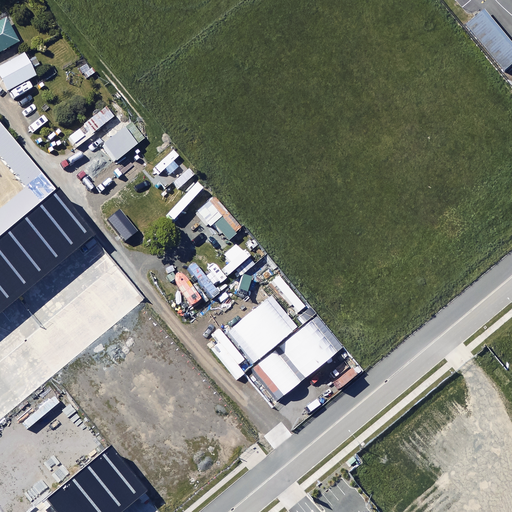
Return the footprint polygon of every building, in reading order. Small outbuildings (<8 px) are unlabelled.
[(511,72),(511,52),(482,17),(464,32),(504,79),(511,72)] [(0,54),(19,44),(4,18),(0,20),(0,54)] [(0,66),(0,82),(6,93),(35,77),(23,54),(0,66)] [(83,126),(90,136),(114,118),(106,108),(83,126)] [(129,125),(102,146),(115,163),(142,142),(129,125)] [(60,188),(0,237),(0,312),(97,233),(60,188)] [(228,262),(216,247),(204,257),(210,264),(201,270),(208,278),(228,262)] [(121,511),(146,492),(108,447),(44,500),(54,511),(121,511)]
